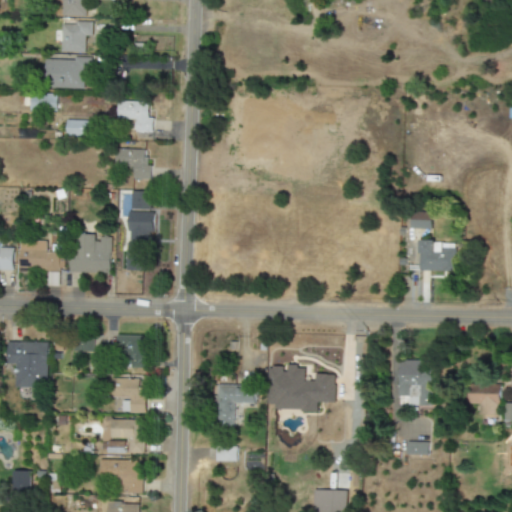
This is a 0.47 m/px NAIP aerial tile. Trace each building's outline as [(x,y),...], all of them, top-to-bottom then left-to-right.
[(62,0),(62,17),(86,16),(85,0),(62,0)] [(85,54),(85,36),(92,36),(92,22),(60,22),(60,31),(53,31),(53,42),(61,42),(61,53),(85,54)] [(91,60),(46,59),(45,88),(84,89),(84,75),(91,75),(91,60)] [(30,111),(56,112),(57,96),(30,95),(30,111)] [(117,119),(136,119),(136,132),(153,133),(153,118),(149,118),(149,102),(118,101),(117,119)] [(92,121),(66,120),(66,135),(92,136),(92,121)] [(144,150),(116,150),(115,169),(133,169),(133,180),(151,180),(151,166),(144,166),(144,150)] [(127,269),(144,269),(145,246),(152,246),(153,212),(150,212),(150,192),(129,191),(127,269)] [(431,229),(432,214),(411,213),(410,229),(431,229)] [(69,272),(110,274),(111,238),(97,237),(97,235),(78,234),(77,252),(70,252),(69,272)] [(0,270),(13,271),(14,248),(0,248),(0,235),(0,270)] [(19,269),(64,271),(64,253),(47,252),(47,241),(20,241),(19,269)] [(419,271),(455,271),(456,242),(419,241),(419,271)] [(143,335),(118,336),(119,375),(145,374),(143,335)] [(73,351),(93,352),(93,339),(74,338),(73,351)] [(47,342),(7,342),(7,363),(16,364),(16,387),(47,388),(47,342)] [(432,406),(432,370),(421,370),(421,361),(399,360),(398,396),(409,396),(409,405),(432,406)] [(335,375),(315,375),(315,381),(305,381),(305,367),(285,366),(285,367),(268,367),(268,409),(318,410),(318,403),(335,403),(335,375)] [(137,396),(137,379),(115,379),(115,399),(120,399),(120,412),(144,413),(144,396),(137,396)] [(499,383),(470,384),(470,403),(479,403),(479,416),(500,416),(499,383)] [(254,404),(255,385),(218,385),(218,427),(234,428),(234,404),(254,404)] [(142,454),(142,428),(136,428),(136,420),(109,419),(109,439),(127,439),(126,453),(142,454)] [(427,456),(428,442),(407,442),(407,455),(427,456)] [(237,461),(237,448),(216,449),(216,461),(237,461)] [(97,480),(118,480),(118,493),(139,494),(140,461),(98,460),(97,480)] [(30,471),(12,471),(12,489),(30,489),(30,471)] [(315,511),(346,511),(347,491),(316,490),(315,511)] [(138,511),(138,503),(106,503),(106,511),(138,511)]
